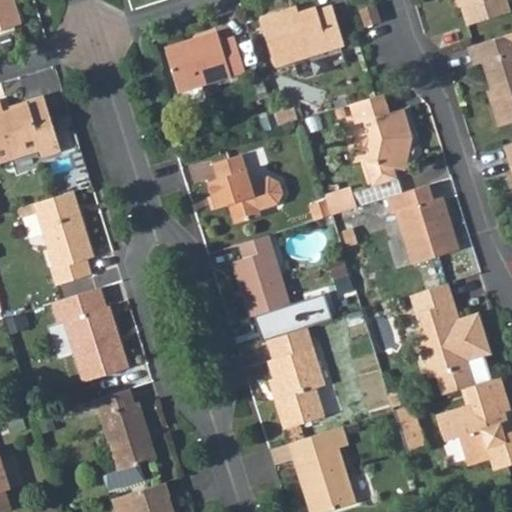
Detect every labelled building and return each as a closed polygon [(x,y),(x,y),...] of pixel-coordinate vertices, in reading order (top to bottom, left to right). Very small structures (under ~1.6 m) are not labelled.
[(0,0),(0,30),(21,23),(13,0),(0,0)] [(456,0),(459,7),(461,6),(467,26),(509,12),(504,0),(456,0)] [(288,8),(260,17),(274,65),(347,42),(335,4),(316,10),(316,7),(298,12),(290,15),(288,8)] [(375,4),(359,9),(364,26),(380,21),(375,4)] [(296,6),(288,8),(290,15),(298,12),(296,6)] [(217,29),(192,38),(193,42),(165,52),(177,90),(246,68),(235,35),(220,40),(217,29)] [(511,31),(464,47),(471,65),(478,64),(484,80),(490,84),(492,90),(488,91),(485,92),(498,129),(511,123),(511,31)] [(193,42),(192,38),(163,47),(165,52),(193,42)] [(375,96),(372,84),(354,90),(357,101),(375,96)] [(371,144),(366,162),(372,183),(377,187),(394,182),(397,176),(395,169),(404,171),(413,139),(403,110),(390,114),(383,93),(375,96),(357,101),(349,104),(356,127),(364,123),(371,144)] [(0,103),(0,161),(37,149),(40,157),(60,150),(43,94),(23,101),(24,104),(3,111),(0,103)] [(511,141),(503,145),(511,173),(511,141)] [(250,182),(241,154),(211,164),(216,180),(207,182),(215,209),(226,205),(232,224),(260,215),(259,211),(277,205),(283,194),(279,182),(268,176),(250,182)] [(394,182),(377,187),(349,196),(352,208),(387,197),(397,194),(394,182)] [(432,201),(427,184),(397,194),(387,197),(392,214),(396,213),(413,266),(458,252),(441,198),(432,201)] [(325,195),(331,214),(352,208),(349,196),(346,189),(325,195)] [(74,190),(68,192),(73,208),(78,206),(74,190)] [(68,192),(32,204),(52,265),(48,266),(55,283),(90,273),(86,260),(94,257),(78,206),(73,208),(68,192)] [(265,235),(237,243),(242,259),(229,263),(247,319),(254,317),(261,341),(264,340),(307,327),(332,319),(324,293),(287,304),(265,235)] [(450,282),(415,293),(420,310),(422,310),(427,325),(420,338),(420,339),(430,373),(437,371),(439,379),(446,382),(484,371),(488,363),(484,350),(491,348),(479,308),(459,314),(456,314),(452,300),(455,299),(450,282)] [(57,300),(62,317),(108,303),(103,286),(57,300)] [(108,303),(62,317),(83,381),(128,367),(108,303)] [(307,327),(264,340),(269,357),(312,344),(307,327)] [(277,394),(272,396),(282,428),(324,415),(315,386),(324,383),(312,344),(269,357),(266,358),(277,394)] [(446,382),(439,379),(444,394),(462,388),(493,378),(488,363),(484,371),(446,382)] [(493,378),(462,388),(468,406),(431,418),(439,443),(453,439),(462,468),(488,460),(492,472),(511,465),(511,433),(502,436),(496,415),(509,411),(498,377),(493,378)] [(129,387),(93,399),(115,470),(104,474),(108,488),(143,478),(139,463),(157,457),(140,402),(134,404),(129,387)] [(411,403),(393,410),(401,436),(419,430),(411,403)] [(346,424),(296,440),(302,456),(292,459),(308,511),(333,511),(360,504),(342,446),(352,443),(346,424)] [(425,449),(419,430),(401,436),(407,454),(425,449)] [(287,443),(292,459),(302,456),(296,440),(287,443)] [(0,511),(12,509),(6,490),(12,488),(0,449),(0,511)] [(163,495),(168,493),(164,481),(159,483),(163,495)] [(159,483),(113,498),(117,511),(173,511),(168,493),(163,495),(159,483)]
